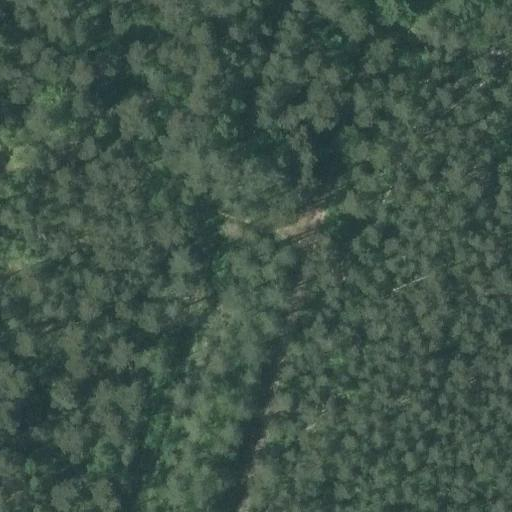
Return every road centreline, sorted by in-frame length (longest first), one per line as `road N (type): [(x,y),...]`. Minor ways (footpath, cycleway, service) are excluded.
road 1 (track): [(0,245),(113,232),(149,239),(242,292),(306,278)]
road 2 (track): [(306,278),(324,176),(372,34)]
road 3 (track): [(275,396),(511,467)]
road 4 (track): [(0,129),(201,159),(225,190)]
road 5 (track): [(372,34),(511,57)]
road 6 (track): [(306,278),(275,396)]
road 7 (track): [(242,511),(275,396)]
